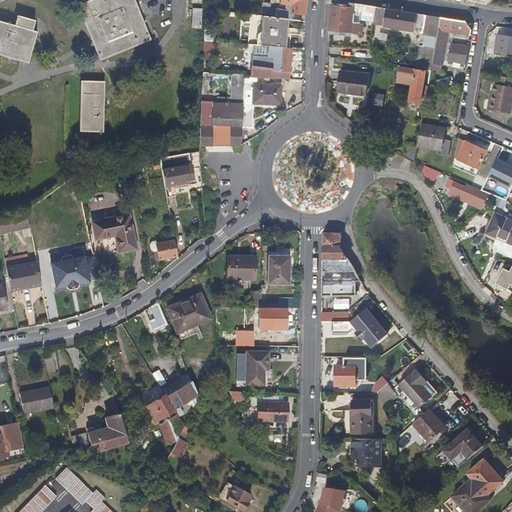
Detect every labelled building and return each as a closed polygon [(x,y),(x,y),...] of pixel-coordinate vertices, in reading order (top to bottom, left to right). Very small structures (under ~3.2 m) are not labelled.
[(154,44),(135,0),(104,0),(79,10),(102,65),(154,44)] [(305,11),(306,0),(282,0),(281,4),(293,6),(291,15),(305,17),(305,16),(305,11)] [(352,23),(354,4),(333,0),(332,0),(329,31),(364,35),(364,31),(362,31),(362,25),(361,22),(354,21),(354,23),(352,23)] [(268,17),(270,8),(270,4),(263,3),(261,16),(268,17)] [(375,18),(377,7),(363,5),(360,20),(374,23),(375,18)] [(416,26),(418,14),(377,7),(375,18),(381,19),(386,20),(385,25),(386,25),(415,31),(416,26)] [(284,14),(284,12),(276,10),(276,9),(270,8),(268,17),(283,19),(284,14)] [(204,33),(204,14),(195,13),(194,32),(204,33)] [(305,22),(305,17),(291,15),(284,14),(283,19),(289,20),(305,22)] [(439,30),(442,18),(418,14),(416,26),(439,30)] [(286,48),(289,20),(283,19),(268,17),(261,16),(252,15),(249,45),(268,47),(286,48)] [(472,31),(466,22),(442,18),(439,30),(447,32),(467,35),(465,42),(470,43),(472,31)] [(0,61),(28,69),(37,38),(32,37),(35,27),(16,22),(13,32),(0,28),(0,61)] [(443,53),(447,32),(439,30),(435,52),(443,53)] [(511,54),(511,36),(502,35),(501,39),(497,39),(495,49),(499,49),(499,52),(511,54)] [(211,52),(212,41),(204,40),(204,51),(211,52)] [(467,59),(469,47),(457,45),(456,50),(452,50),(451,55),(467,59)] [(290,80),(291,49),(286,48),(268,47),(267,57),(252,55),(250,77),(290,80)] [(424,86),(426,71),(400,67),(399,75),(397,83),(413,86),(411,102),(421,104),(422,98),(424,86)] [(232,84),(232,75),(203,72),(202,82),(218,83),(232,84)] [(367,95),(369,75),(341,72),(339,92),(367,95)] [(243,103),(245,77),(245,76),(232,75),(232,84),(231,102),(243,103)] [(511,114),(511,113),(511,79),(500,77),(498,86),(495,86),(492,101),(490,111),(511,114)] [(218,96),(218,83),(202,82),(201,95),(218,96)] [(280,106),(281,87),(256,86),(254,104),(280,106)] [(106,137),(106,87),(83,87),(82,137),(106,137)] [(374,94),(373,107),(384,108),(385,95),(374,94)] [(207,144),(211,105),(201,104),(199,131),(198,147),(207,147),(207,144)] [(242,145),(243,108),(213,106),(212,125),(232,126),(231,144),(242,145)] [(442,150),(444,138),(446,129),(422,124),(418,146),(442,150)] [(448,156),(451,140),(444,138),(442,150),(441,155),(448,156)] [(480,169),(488,151),(459,138),(456,152),(461,154),(459,160),(465,163),(478,168),(480,169)] [(201,179),(199,152),(188,154),(192,174),(193,180),(201,179)] [(186,175),(183,155),(159,159),(167,199),(175,198),(174,190),(189,187),(188,181),(186,175)] [(474,178),(478,168),(465,163),(461,172),(474,178)] [(438,178),(428,169),(423,175),(432,184),(438,178)] [(473,181),(474,178),(461,172),(457,179),(461,181),(471,185),(473,181)] [(472,200),(476,189),(461,183),(460,184),(449,179),(445,187),(451,189),(450,191),(472,200)] [(81,196),(78,180),(67,188),(53,203),(54,205),(55,212),(62,207),(81,196)] [(488,204),(504,210),(508,201),(492,195),(488,204)] [(55,212),(54,205),(43,207),(45,217),(56,215),(55,214),(55,212)] [(82,232),(78,213),(66,215),(56,218),(60,237),(82,232)] [(511,221),(495,214),(487,230),(486,233),(487,237),(489,238),(492,240),(496,242),(498,236),(503,238),(502,240),(511,245),(511,221)] [(135,249),(129,216),(92,224),(96,240),(115,236),(119,252),(135,249)] [(340,247),(340,233),(323,233),(322,259),(349,258),(348,258),(347,257),(340,247)] [(178,258),(175,241),(159,244),(156,243),(152,244),(150,247),(151,252),(154,254),(158,253),(160,261),(178,258)] [(49,249),(54,292),(89,287),(85,247),(72,248),(72,246),(49,249)] [(294,273),(294,248),(276,248),(275,255),(290,255),(290,273),(294,273)] [(290,273),(290,255),(275,255),(268,255),(268,284),(290,285),(290,273)] [(255,280),(255,258),(228,257),(227,279),(255,280)] [(356,270),(353,266),(349,258),(322,259),(322,288),(329,287),(329,296),(354,296),(355,289),(363,285),(356,270)] [(42,287),(37,265),(8,270),(11,293),(42,287)] [(0,311),(9,309),(4,285),(0,285),(0,311)] [(261,308),(261,298),(261,291),(250,291),(250,302),(254,303),(254,308),(261,308)] [(210,319),(200,295),(171,306),(181,331),(210,319)] [(350,323),(374,303),(369,296),(348,314),(322,313),(321,322),(350,323)] [(300,309),(299,299),(261,298),(261,308),(288,309),(300,309)] [(164,318),(158,302),(151,307),(157,322),(164,318)] [(288,329),(288,309),(261,308),(261,316),(259,316),(259,329),(288,329)] [(299,356),(299,348),(283,347),(282,356),(299,356)] [(263,386),(263,370),(267,370),(268,353),(247,353),(246,385),(263,386)] [(355,386),(355,366),(335,366),(334,386),(355,386)] [(422,389),(427,385),(416,371),(398,386),(418,411),(431,400),(422,389)] [(378,392),(388,384),(383,379),(373,387),(378,392)] [(173,410),(192,399),(191,397),(196,394),(191,381),(183,386),(184,387),(166,398),(173,410)] [(396,396),(388,384),(378,392),(383,406),(396,396)] [(436,396),(427,385),(422,389),(431,400),(436,396)] [(55,410),(50,388),(21,395),(25,416),(55,410)] [(154,423),(174,411),(173,410),(166,398),(165,396),(145,408),(154,423)] [(372,433),(372,400),(352,400),(352,410),(345,410),(345,432),(372,433)] [(287,423),(288,405),(259,403),(259,422),(287,423)] [(444,427),(428,409),(412,423),(428,441),(444,427)] [(130,444),(121,415),(108,419),(110,429),(90,434),(93,446),(95,445),(96,448),(97,448),(102,446),(102,449),(105,450),(130,444)] [(173,447),(183,428),(176,416),(161,425),(167,445),(171,443),(173,447)] [(27,456),(20,423),(1,427),(3,435),(0,435),(0,458),(3,458),(8,457),(9,460),(27,456)] [(460,466),(483,447),(468,430),(440,454),(455,471),(460,466)] [(91,446),(87,434),(76,438),(80,450),(87,447),(91,446)] [(380,467),(381,439),(353,439),(353,450),(359,450),(361,450),(361,454),(358,454),(359,467),(380,467)] [(166,478),(174,463),(171,462),(167,460),(166,462),(160,475),(166,478)] [(492,476),(495,473),(482,460),(467,474),(487,496),(500,485),(492,476)] [(97,490),(93,494),(67,468),(56,479),(83,505),(86,501),(93,509),(90,511),(112,511),(101,501),(105,497),(97,490)] [(243,511),(251,497),(229,484),(221,499),(243,511)] [(45,486),(19,511),(42,511),(57,497),(45,486)] [(350,505),(353,493),(323,487),(317,511),(340,511),(342,504),(350,505)] [(148,510),(155,497),(150,495),(143,507),(148,510)]
